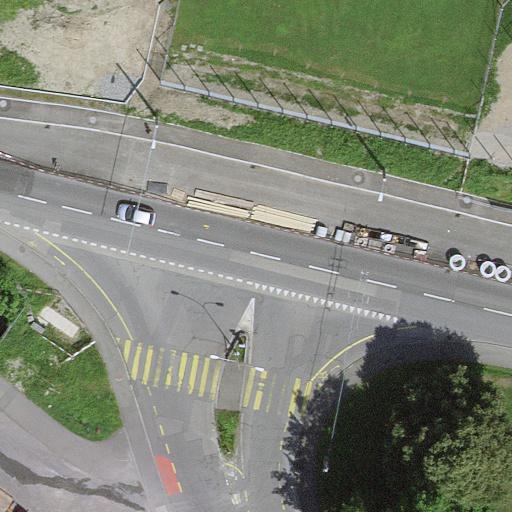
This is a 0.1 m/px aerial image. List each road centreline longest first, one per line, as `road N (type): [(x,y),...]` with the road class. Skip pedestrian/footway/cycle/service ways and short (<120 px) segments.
road 1 (primary): [(0,190),(261,257)]
road 2 (residential): [(261,257),(222,456),(230,511)]
road 3 (primary): [(261,257),(511,316)]
